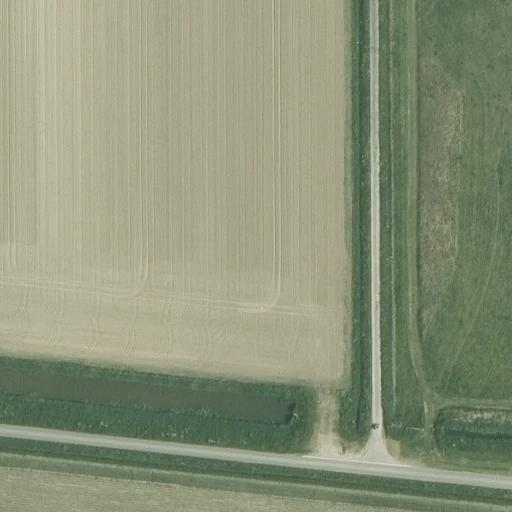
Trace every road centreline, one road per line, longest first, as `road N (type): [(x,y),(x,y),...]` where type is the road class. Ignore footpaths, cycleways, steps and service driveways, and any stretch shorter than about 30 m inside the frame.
road 1 (track): [(375,472),(372,0)]
road 2 (unclassified): [(375,472),(0,432)]
road 3 (unclassified): [(375,472),(511,486)]
